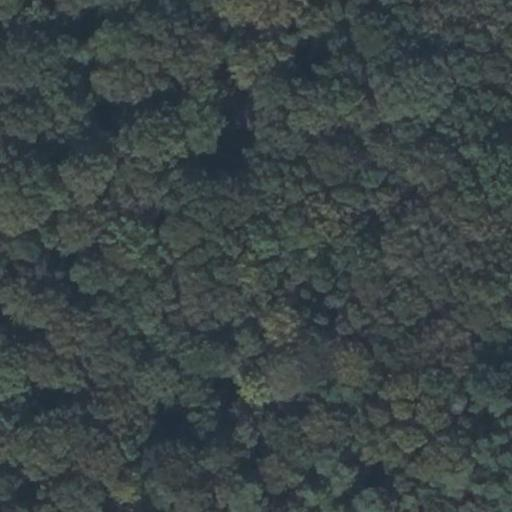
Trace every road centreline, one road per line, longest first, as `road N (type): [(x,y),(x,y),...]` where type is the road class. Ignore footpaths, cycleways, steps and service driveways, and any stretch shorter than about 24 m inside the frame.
road 1 (track): [(237,119),(266,424),(304,511)]
road 2 (track): [(0,170),(146,149),(237,119)]
road 3 (track): [(208,0),(237,119)]
